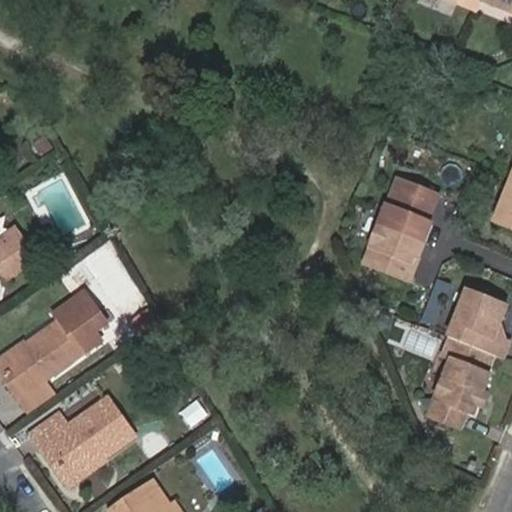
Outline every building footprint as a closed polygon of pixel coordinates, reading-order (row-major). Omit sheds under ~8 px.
[(452,0),(479,11),(483,1),(484,0),(452,0)] [(511,0),(498,0),(502,2),(500,8),(511,12),(511,0)] [(511,211),(505,209),(499,224),(505,227),(511,211)] [(416,256),(422,258),(434,228),(389,210),(368,264),(412,281),(418,267),(412,264),(416,256)] [(0,275),(3,276),(32,255),(11,226),(0,234),(0,275)] [(418,267),(422,258),(416,256),(412,264),(418,267)] [(439,281),(422,319),(433,324),(450,285),(439,281)] [(471,293),(464,310),(472,313),(478,296),(471,293)] [(84,294),(55,315),(60,322),(2,364),(25,396),(19,400),(28,412),(53,394),(45,383),(100,342),(93,333),(105,323),(84,294)] [(464,310),(452,340),(504,361),(510,347),(507,345),(501,343),(496,340),(501,328),(509,309),(478,296),(472,313),(464,310)] [(503,336),(501,328),(496,340),(501,343),(507,345),(503,336)] [(479,409),(484,395),(491,379),(455,363),(431,419),(462,431),(468,414),(476,417),(479,409)] [(25,396),(2,364),(0,366),(0,373),(19,400),(25,396)] [(491,397),(484,395),(479,409),(485,411),(491,397)] [(31,433),(41,447),(48,442),(71,474),(101,454),(103,457),(135,434),(109,397),(69,425),(60,413),(31,433)] [(192,430),(210,417),(199,402),(180,415),(192,430)] [(48,442),(41,447),(65,480),(69,486),(105,461),(103,457),(101,454),(71,474),(48,442)] [(172,511),(171,509),(153,482),(109,511),(172,511)]
